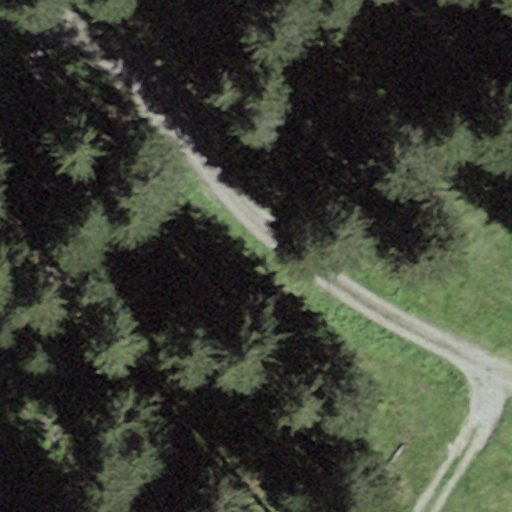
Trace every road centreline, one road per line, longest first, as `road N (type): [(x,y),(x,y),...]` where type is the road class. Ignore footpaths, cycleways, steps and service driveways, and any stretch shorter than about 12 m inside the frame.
road 1 (track): [(0,40),(325,269),(511,375)]
road 2 (track): [(507,372),(425,511)]
